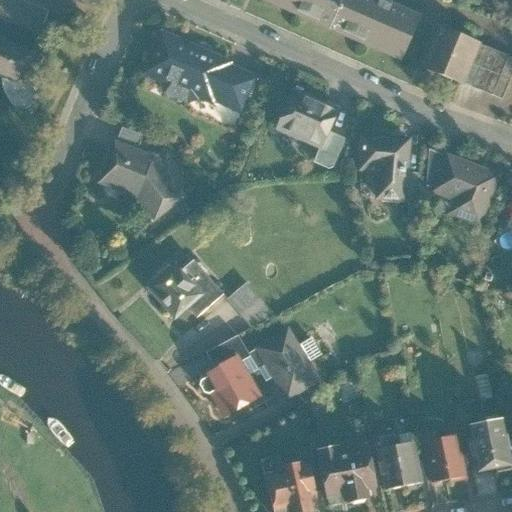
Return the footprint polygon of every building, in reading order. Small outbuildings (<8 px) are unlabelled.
[(0,0),(0,74),(26,85),(39,53),(35,52),(51,12),(22,0),(0,0)] [(339,0),(260,0),(326,29),(339,0)] [(384,0),(339,0),(326,29),(400,62),(420,16),(384,0)] [(480,44),(441,27),(424,67),(463,84),(480,44)] [(158,30),(139,77),(212,104),(224,72),(211,67),(216,55),(158,30)] [(511,75),(511,57),(480,44),(463,84),(502,100),(511,75)] [(271,128),(318,150),(326,133),(338,108),(291,86),(271,128)] [(142,136),(121,128),(116,139),(137,148),(142,136)] [(344,141),(326,133),(318,150),(312,162),(332,170),(344,141)] [(410,139),(359,135),(356,172),(376,174),(374,201),(405,204),(405,201),(408,173),(410,139)] [(113,140),(94,185),(133,200),(151,223),(184,199),(153,155),(113,140)] [(426,186),(430,188),(443,156),(428,150),(426,186)] [(501,176),(444,154),(443,156),(430,188),(428,193),(452,203),(446,215),(480,229),(501,176)] [(417,174),(408,173),(405,201),(418,202),(417,184),(417,174)] [(180,272),(173,264),(143,290),(172,321),(185,309),(194,319),(220,296),(190,262),(180,272)] [(246,283),(226,301),(251,329),(276,316),(246,283)] [(290,328),(254,350),(268,376),(287,406),(324,384),(298,341),(290,328)] [(225,360),(207,372),(226,402),(268,377),(254,350),(247,355),(237,340),(219,351),(225,360)] [(503,422),(468,428),(471,445),(468,446),(471,461),(474,460),(477,476),(511,469),(503,422)] [(444,433),(420,437),(431,485),(466,479),(457,437),(445,440),(444,433)] [(397,437),(373,440),(383,493),(421,487),(414,446),(399,449),(397,437)] [(337,449),(314,454),(326,510),(366,503),(365,495),(375,493),(365,446),(338,451),(337,449)] [(282,475),(262,479),(270,511),(288,508),(288,511),(310,511),(308,498),(314,497),(308,467),(301,469),(300,465),(281,469),(282,475)]
